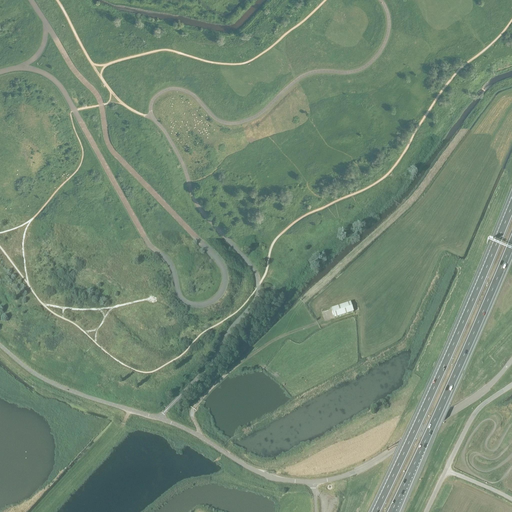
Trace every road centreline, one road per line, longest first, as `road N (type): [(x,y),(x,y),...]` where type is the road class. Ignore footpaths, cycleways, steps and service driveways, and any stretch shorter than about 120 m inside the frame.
road 1 (unclassified): [(313,481),(259,474),(183,428),(44,379),(0,346)]
road 2 (motorway): [(511,202),(376,511)]
road 3 (motorway): [(390,511),(511,250)]
road 4 (unclassified): [(313,481),(375,461),(487,386),(511,359)]
road 5 (track): [(201,438),(189,411),(211,388),(260,349),(323,319)]
